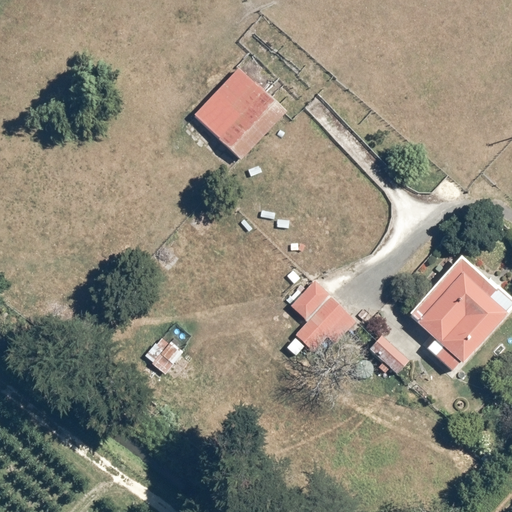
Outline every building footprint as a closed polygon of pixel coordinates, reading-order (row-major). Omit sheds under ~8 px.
[(288,112),(240,67),(194,116),(242,161),(288,112)] [(511,307),(511,301),(458,254),(405,313),(435,339),(426,348),(454,373),(511,307)] [(318,285),(306,275),(283,301),(307,323),(296,335),(319,355),(353,317),(318,285)] [(180,352),(148,328),(131,350),(163,374),(180,352)] [(410,361),(382,335),(370,349),(397,375),(410,361)]
